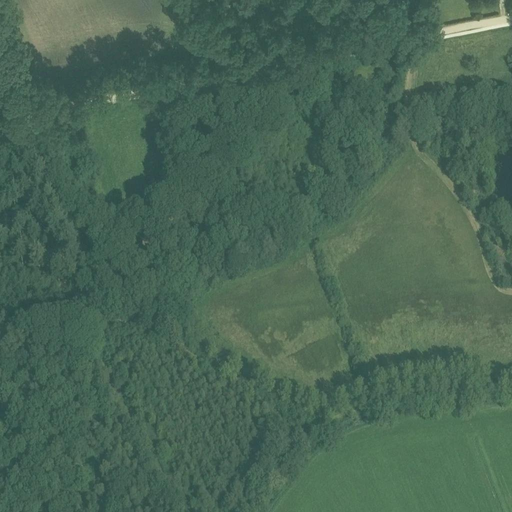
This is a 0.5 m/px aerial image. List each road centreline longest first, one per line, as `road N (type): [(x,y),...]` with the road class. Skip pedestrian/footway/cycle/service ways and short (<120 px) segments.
road 1 (track): [(511,18),(0,118)]
road 2 (track): [(511,387),(403,396),(325,420),(248,511)]
road 3 (track): [(95,286),(42,115),(0,47)]
road 4 (track): [(181,511),(85,328),(95,291)]
